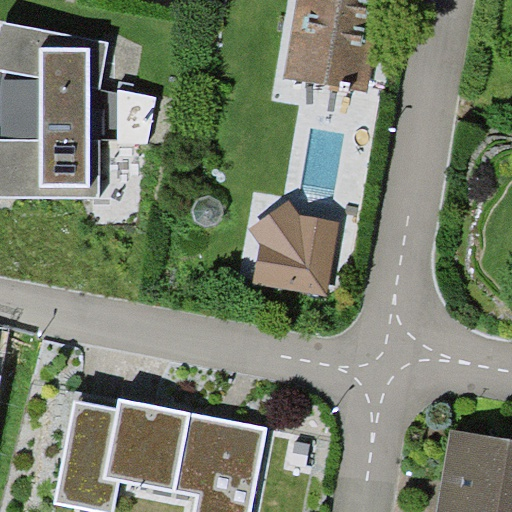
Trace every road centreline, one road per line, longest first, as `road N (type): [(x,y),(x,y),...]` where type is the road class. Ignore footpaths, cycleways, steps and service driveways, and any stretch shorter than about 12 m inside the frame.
road 1 (residential): [(0,299),(381,370)]
road 2 (residential): [(381,370),(441,0)]
road 3 (residential): [(351,511),(381,370)]
road 4 (residential): [(381,370),(511,390)]
